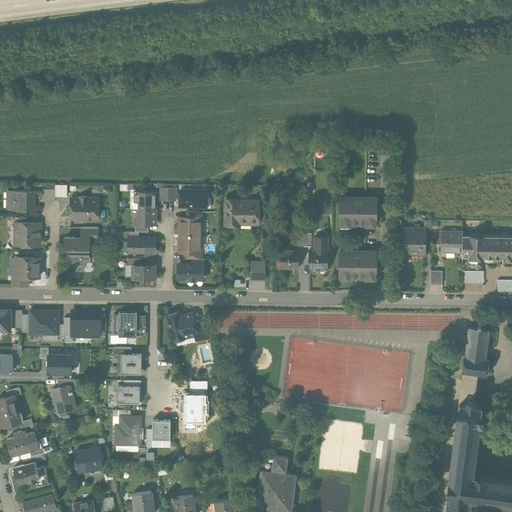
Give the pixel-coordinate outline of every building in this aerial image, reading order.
[(67,186),(55,186),(55,189),(55,198),(67,198),(67,186)] [(55,189),(43,189),(43,201),(55,201),(55,198),(55,189)] [(207,191),(180,191),(180,206),(204,206),(204,201),(207,199),(207,191)] [(33,192),(8,192),(8,200),(14,200),(14,201),(16,201),(15,209),(33,209),(33,192)] [(156,192),(134,192),(134,202),(138,202),(138,209),(156,209),(156,192)] [(88,197),(79,197),(79,199),(71,199),(71,220),(97,220),(97,199),(88,199),(88,197)] [(376,197),(340,197),(340,223),(341,223),(341,221),(348,221),(349,223),(366,224),(368,222),(374,222),(374,224),(376,224),(376,197)] [(259,201),(239,201),(239,200),(226,199),(226,226),(239,226),(239,222),(251,222),(251,225),(258,225),(259,201)] [(156,209),(138,209),(138,215),(135,218),(135,224),(148,224),(155,224),(156,209)] [(187,218),(180,218),(179,235),(200,236),(201,218),(200,218),(187,218)] [(29,223),(16,223),(16,224),(15,245),(19,245),(21,246),(26,246),(27,245),(39,245),(39,223),(29,223)] [(148,224),(135,224),(135,232),(139,232),(148,232),(148,224)] [(98,228),(82,228),(82,238),(82,241),(89,241),(98,241),(98,228)] [(401,228),(400,228),(400,232),(399,232),(399,255),(400,255),(400,253),(418,253),(418,254),(423,254),(423,256),(424,256),(424,236),(424,228),(423,228),(401,228)] [(462,231),(441,230),(441,251),(462,252),(462,236),(462,231)] [(200,236),(179,235),(179,253),(186,253),(200,253),(200,236)] [(511,236),(462,236),(462,252),(462,257),(468,257),(468,259),(469,259),(469,257),(470,257),(471,256),(476,256),(478,258),(478,259),(478,258),(484,258),(483,259),(484,259),(484,258),(491,258),(492,259),(499,259),(500,258),(502,258),(502,259),(503,259),(503,258),(505,256),(510,256),(511,257),(511,258),(511,259),(511,236)] [(327,237),(314,237),(313,250),(309,250),(309,269),(318,269),(318,267),(327,267),(327,237)] [(82,238),(65,238),(65,249),(69,249),(69,257),(71,260),(71,267),(84,267),(84,257),(89,258),(89,241),(82,241),(82,238)] [(139,238),(128,238),(128,252),(155,253),(155,238),(139,238)] [(288,248),(278,248),(278,268),(279,268),(279,266),(289,267),(289,268),(298,268),(298,248),(297,250),(288,250),(288,248)] [(375,251),(340,251),(339,277),(341,277),(341,275),(347,275),(350,277),(365,277),(368,275),(374,275),(374,277),(375,277),(375,251)] [(30,257),(17,257),(16,268),(19,268),(19,276),(19,277),(28,277),(39,277),(39,258),(30,258),(30,257)] [(265,262),(251,262),(251,280),(265,280),(265,262)] [(143,265),(132,265),(132,266),(132,278),(155,278),(155,265),(143,265)] [(193,265),(179,265),(179,279),(187,279),(187,280),(197,280),(197,279),(203,279),(203,265),(193,265)] [(442,271),(430,271),(430,284),(442,284),(442,271)] [(483,272),(462,271),(461,283),(483,283),(483,272)] [(19,277),(19,276),(12,276),(12,287),(28,287),(28,277),(19,277)] [(511,280),(497,280),(497,292),(511,291),(511,280)] [(10,310),(0,309),(0,329),(10,330),(10,328),(10,310)] [(10,328),(22,328),(22,314),(22,310),(10,310),(10,328)] [(58,311),(30,311),(30,315),(30,333),(44,334),(44,341),(57,341),(58,336),(64,336),(64,324),(58,324),(58,311)] [(101,311),(72,311),(72,318),(72,336),(101,336),(101,330),(106,330),(106,318),(101,318),(101,311)] [(137,312),(119,312),(119,314),(114,314),(114,333),(118,334),(118,336),(136,336),(136,335),(141,335),(141,333),(146,334),(146,316),(137,315),(137,312)] [(179,312),(167,315),(174,346),(195,341),(193,331),(197,331),(196,327),(193,313),(180,316),(179,312)] [(22,333),(30,333),(30,315),(22,314),(22,328),(22,333)] [(72,336),(72,318),(64,318),(64,324),(64,336),(72,336)] [(201,326),(196,327),(197,331),(193,331),(195,341),(210,338),(206,321),(200,322),(201,326)] [(511,480),(473,475),(482,405),(475,404),(476,400),(475,400),(478,374),(487,375),(489,360),(493,361),(496,340),(488,339),(490,324),(485,323),(484,329),(469,327),(465,356),(464,356),(462,372),(463,372),(444,511),(467,511),(468,506),(476,507),(477,499),(511,503),(511,480)] [(113,354),(118,354),(118,366),(121,366),(121,373),(141,374),(141,354),(131,354),(131,348),(114,348),(113,354)] [(71,355),(48,355),(48,349),(40,349),(40,358),(48,358),(48,373),(52,373),(52,379),(58,379),(64,379),(64,373),(71,373),(71,355)] [(12,355),(0,354),(0,372),(12,372),(12,355)] [(64,379),(58,379),(60,388),(70,385),(70,386),(76,384),(75,379),(64,379)] [(188,391),(183,391),(183,400),(179,400),(178,419),(182,419),(182,430),(197,430),(197,423),(208,423),(209,379),(189,379),(188,391)] [(123,387),(117,386),(117,402),(118,402),(118,404),(141,404),(141,397),(140,397),(140,380),(123,380),(123,387)] [(60,388),(52,390),(52,391),(52,390),(58,412),(57,412),(58,413),(76,408),(70,386),(70,385),(60,388)] [(19,388),(8,391),(9,397),(15,395),(15,396),(21,394),(19,388)] [(9,397),(0,399),(0,413),(4,427),(19,423),(17,413),(19,413),(15,396),(15,395),(9,397)] [(130,416),(112,416),(112,425),(114,425),(114,445),(116,445),(116,451),(138,451),(138,445),(141,445),(141,416),(130,416)] [(31,419),(22,421),(22,422),(20,423),(21,428),(33,425),(31,419)] [(171,420),(152,419),(152,429),(146,429),(146,447),(170,447),(171,420)] [(38,431),(23,435),(22,431),(14,434),(15,437),(7,439),(11,456),(31,450),(42,447),(38,431)] [(42,447),(31,450),(33,457),(44,453),(42,447)] [(100,447),(90,449),(75,452),(78,472),(103,468),(100,447)] [(288,457),(273,455),(271,469),(274,470),(274,473),(262,471),(258,505),(270,507),(269,510),(266,509),(265,511),(280,511),(281,511),(277,511),(278,508),(290,509),(295,475),(282,474),(283,471),(286,471),(288,457)] [(37,469),(35,462),(14,468),(18,483),(28,481),(29,483),(37,480),(36,478),(42,477),(40,469),(37,469)] [(154,511),(151,491),(132,494),(133,502),(126,503),(127,511),(154,511)] [(50,496),(33,500),(23,502),(25,511),(44,511),(56,509),(52,494),(50,495),(50,496)] [(195,511),(193,494),(174,497),(176,511),(195,511)] [(112,497),(104,498),(105,510),(114,508),(112,497)] [(234,511),(232,499),(214,501),(216,508),(216,511),(234,511)] [(95,511),(94,500),(74,503),(75,511),(95,511)]
